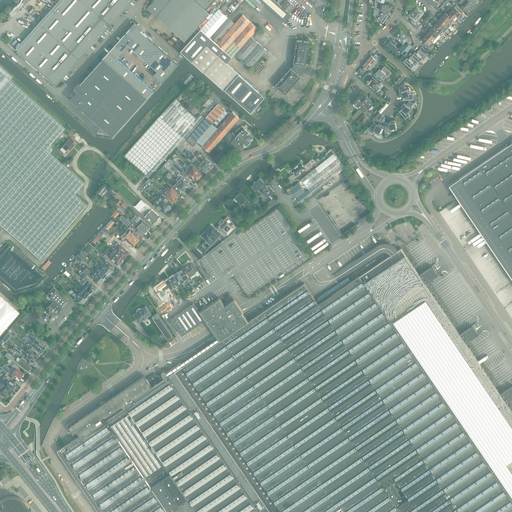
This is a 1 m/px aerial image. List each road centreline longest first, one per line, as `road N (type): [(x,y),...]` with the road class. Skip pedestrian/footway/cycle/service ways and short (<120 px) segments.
road 1 (tertiary): [(101,309),(221,177),(270,150)]
road 2 (unclassified): [(90,511),(50,453),(52,434),(146,360)]
road 3 (unclassified): [(339,245),(203,336)]
road 4 (unclassified): [(203,336),(343,252)]
road 5 (unclassified): [(434,229),(511,340)]
road 6 (unclassified): [(339,245),(315,209),(295,212),(271,157)]
